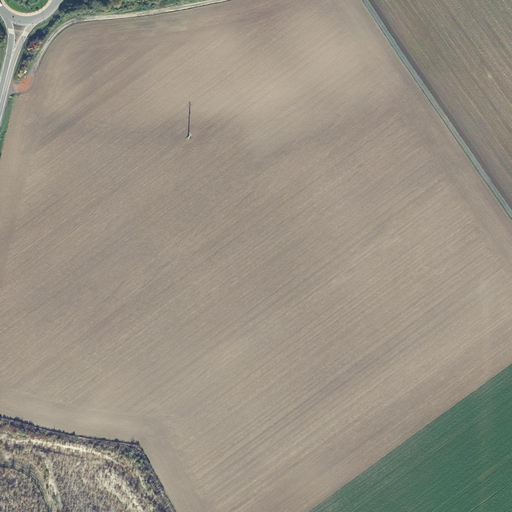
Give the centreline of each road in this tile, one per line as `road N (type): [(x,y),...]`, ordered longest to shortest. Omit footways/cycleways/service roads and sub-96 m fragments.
road 1 (track): [(511,215),(362,0)]
road 2 (track): [(3,86),(21,85),(53,34),(77,19),(230,0)]
